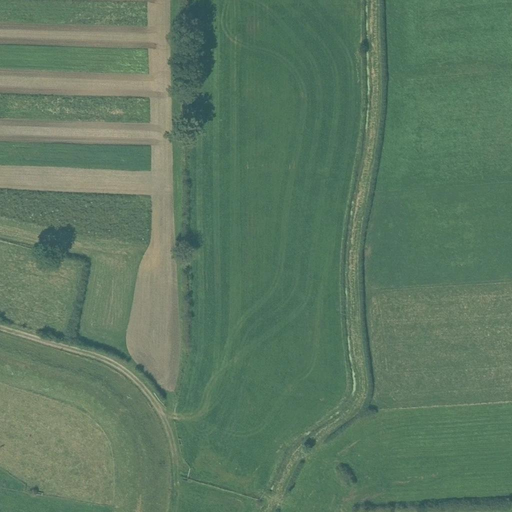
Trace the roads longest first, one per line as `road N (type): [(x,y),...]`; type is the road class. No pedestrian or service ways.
road 1 (track): [(271,502),(185,469),(156,404),(111,362),(0,327)]
road 2 (track): [(0,356),(98,391),(123,415),(140,464),(135,511)]
